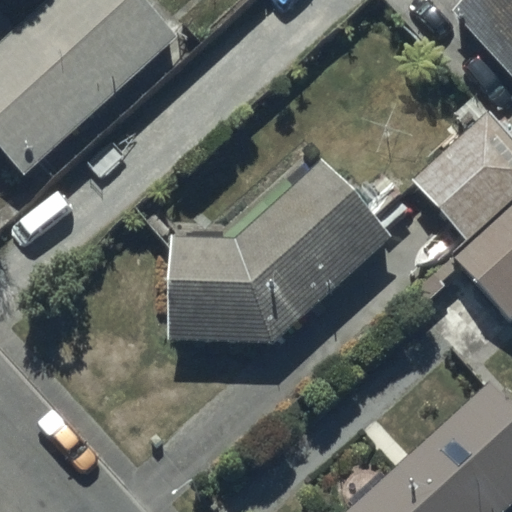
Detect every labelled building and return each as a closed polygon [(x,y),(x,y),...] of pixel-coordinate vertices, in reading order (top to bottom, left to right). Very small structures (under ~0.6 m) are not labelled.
[(130,0),(72,0),(0,65),(0,165),(28,197),(182,57),(130,0)] [(511,0),(487,0),(454,30),(511,93),(511,0)] [(511,334),(511,154),(491,130),(414,196),(471,263),(458,273),(511,335),(511,334)] [(326,178),(236,257),(175,256),(172,363),(277,365),(397,259),(326,178)] [(511,511),(511,421),(493,400),(366,511),(511,511)]
